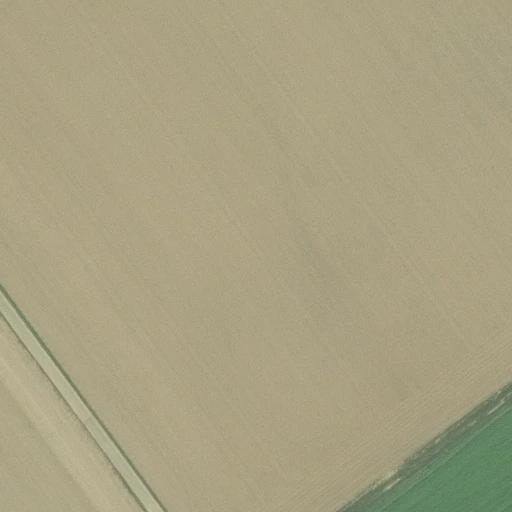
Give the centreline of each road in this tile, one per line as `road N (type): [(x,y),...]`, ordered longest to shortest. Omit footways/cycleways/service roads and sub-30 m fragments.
road 1 (track): [(0,305),(152,511)]
road 2 (track): [(354,511),(511,392)]
